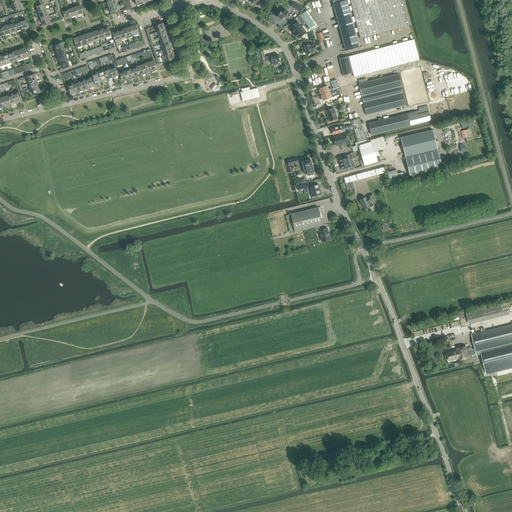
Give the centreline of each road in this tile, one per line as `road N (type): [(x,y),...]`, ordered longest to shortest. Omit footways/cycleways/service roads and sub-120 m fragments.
road 1 (tertiary): [(463,511),(281,42),(213,1),(196,1)]
road 2 (residential): [(58,105),(188,76),(193,65),(172,9)]
